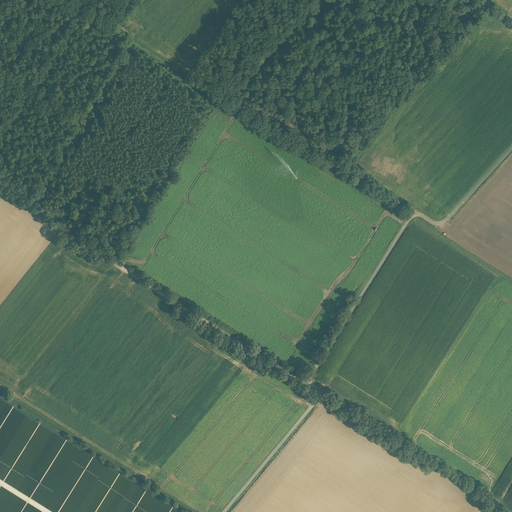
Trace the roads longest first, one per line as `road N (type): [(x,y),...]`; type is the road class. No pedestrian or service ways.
road 1 (track): [(0,188),(305,382)]
road 2 (unclassified): [(511,146),(445,220),(408,217),(305,382),(321,393)]
road 3 (track): [(0,385),(201,511)]
road 4 (unclassified): [(321,393),(510,511)]
road 5 (unclassified): [(321,393),(221,511)]
